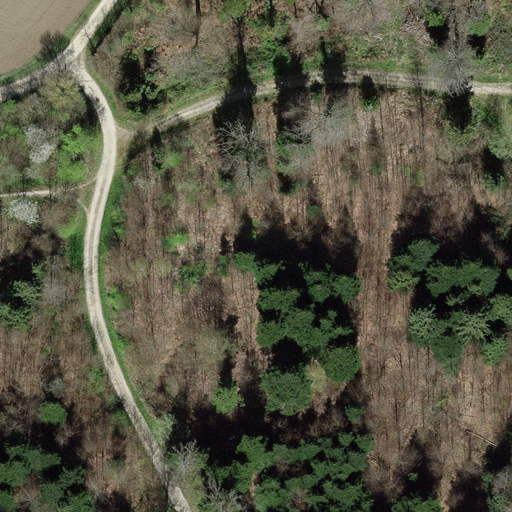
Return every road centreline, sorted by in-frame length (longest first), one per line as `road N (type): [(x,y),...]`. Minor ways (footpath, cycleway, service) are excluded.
road 1 (track): [(80,60),(114,138),(87,248),(92,310),(115,382),(183,511)]
road 2 (track): [(511,88),(345,71),(278,78),(114,138)]
